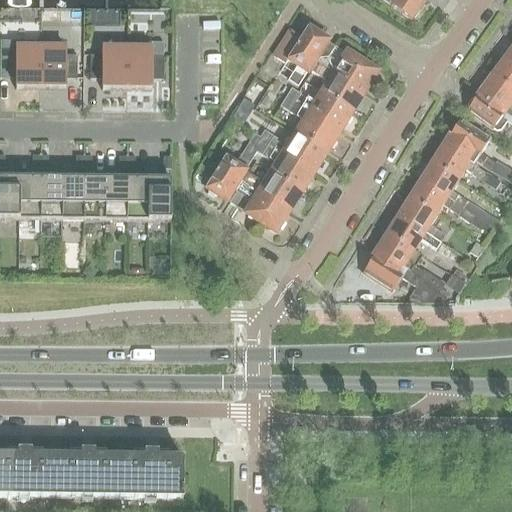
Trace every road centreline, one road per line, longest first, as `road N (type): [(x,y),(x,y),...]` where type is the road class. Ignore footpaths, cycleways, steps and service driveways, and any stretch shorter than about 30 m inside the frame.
road 1 (primary): [(511,348),(0,356)]
road 2 (primary): [(0,380),(462,387)]
road 3 (residential): [(0,409),(227,411),(258,421)]
road 4 (residential): [(295,276),(431,72)]
road 5 (residential): [(0,130),(186,132)]
road 6 (unclassified): [(258,421),(394,423)]
road 7 (residential): [(431,72),(325,0)]
